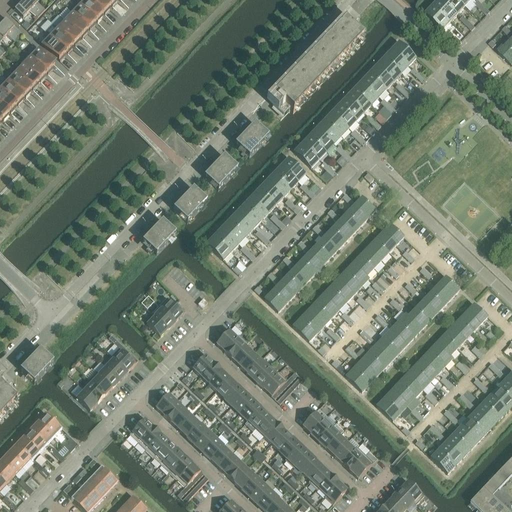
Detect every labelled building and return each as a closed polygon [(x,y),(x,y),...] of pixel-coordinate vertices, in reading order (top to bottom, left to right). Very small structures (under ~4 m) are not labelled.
[(45,12),(32,0),(25,0),(14,12),(23,20),(29,13),(38,20),(45,12)] [(103,16),(87,0),(83,0),(78,6),(96,23),(97,25),(102,20),(101,18),(103,16)] [(108,11),(111,8),(102,0),(87,0),(103,16),(105,17),(110,12),(108,11)] [(118,0),(102,0),(111,8),(112,9),(117,4),(116,3),(118,0)] [(458,16),(441,0),(433,8),(450,24),(458,16)] [(465,9),(456,0),(440,0),(441,0),(458,16),(465,9)] [(473,1),(472,0),(456,0),(465,9),(473,1)] [(481,12),(484,8),(478,2),(474,6),(481,12)] [(96,23),(78,6),(71,14),(88,31),(90,33),(95,28),(93,26),(96,23)] [(450,24),(433,8),(425,16),(443,33),(450,24)] [(490,14),(484,8),(481,12),(487,18),(490,14)] [(88,31),(71,14),(63,22),(81,39),(82,40),(87,35),(86,34),(88,31)] [(293,115),(363,41),(360,38),(358,36),(362,32),(347,17),(266,102),(283,118),(290,111),(290,112),(293,115)] [(466,27),(469,24),(463,18),(460,22),(466,27)] [(22,36),(6,21),(0,26),(0,43),(7,37),(15,44),(22,36)] [(78,42),(81,39),(63,22),(56,29),(74,47),(75,48),(80,43),(78,42)] [(26,23),(22,28),(26,32),(31,27),(26,23)] [(475,30),(469,24),(466,27),(472,33),(475,30)] [(74,47),(56,29),(48,37),(66,55),(71,50),(74,47)] [(66,55),(48,37),(41,45),(60,64),(65,59),(63,57),(66,55)] [(462,44),(455,38),(452,42),(458,48),(462,44)] [(416,60),(399,44),(391,52),(408,69),(416,60)] [(511,53),(506,48),(499,56),(511,68),(511,53)] [(54,67),(46,59),(36,50),(29,58),(46,75),(48,77),(53,72),(51,70),(54,67)] [(408,69),(391,52),(383,60),(401,77),(408,69)] [(46,75),(29,58),(21,66),(39,83),(44,78),(46,75)] [(401,77),(383,60),(376,68),(393,84),(401,77)] [(39,83),(21,66),(14,74),(32,91),(36,86),(39,83)] [(393,84),(376,68),(369,76),(386,92),(393,84)] [(416,80),(419,76),(413,70),(410,74),(416,80)] [(32,91),(14,74),(6,81),(26,100),(30,95),(29,94),(32,91)] [(386,92),(369,76),(361,84),(378,100),(386,92)] [(422,86),(426,82),(419,76),(416,80),(422,86)] [(26,100),(6,81),(0,87),(0,89),(17,107),(21,102),(24,99),(26,100)] [(378,100),(361,84),(354,91),(371,108),(378,100)] [(401,95),(404,92),(398,86),(395,89),(401,95)] [(17,107),(0,89),(0,105),(9,114),(11,116),(15,111),(14,109),(17,107)] [(371,108),(354,91),(346,99),(363,116),(371,108)] [(411,98),(404,92),(401,95),(407,101),(411,98)] [(363,116),(346,99),(339,107),(356,124),(363,116)] [(386,111),(390,107),(384,101),(380,105),(386,111)] [(9,114),(0,105),(0,120),(2,122),(3,124),(8,119),(6,117),(9,114)] [(356,124),(339,107),(331,115),(348,131),(356,124)] [(396,113),(390,107),(386,111),(392,117),(396,113)] [(348,131),(331,115),(324,123),(341,139),(348,131)] [(371,127),(375,123),(368,117),(365,121),(371,127)] [(341,139),(324,123),(316,131),(333,147),(341,139)] [(381,129),(375,123),(371,127),(377,133),(381,129)] [(249,160),(269,139),(255,126),(235,147),(249,160)] [(333,147),(316,131),(309,139),(326,155),(333,147)] [(360,139),(354,133),(350,136),(356,142),(360,139)] [(326,155),(309,139),(301,146),(319,163),(326,155)] [(366,145),(360,139),(356,142),(362,148),(366,145)] [(319,163),(301,146),(294,155),(311,171),(319,163)] [(345,154),(339,149),(335,152),(341,158),(345,154)] [(351,160),(345,154),(341,158),(348,164),(351,160)] [(218,193),(238,172),(224,158),(204,179),(218,193)] [(306,176),(288,160),(281,168),(298,185),(306,176)] [(327,174),(330,170),(324,164),(320,168),(327,174)] [(298,185),(281,168),(273,176),(290,192),(298,185)] [(336,176),(330,170),(327,174),(333,179),(336,176)] [(374,181),(368,175),(364,180),(370,186),(374,181)] [(290,192),(273,176),(266,184),(283,200),(290,192)] [(283,200),(266,184),(258,192),(275,208),(283,200)] [(306,196),(309,192),(303,186),(300,190),(306,196)] [(187,225),(207,204),(193,191),(173,212),(187,225)] [(275,208),(258,192),(251,200),(268,216),(275,208)] [(315,198),(309,192),(306,196),(312,201),(315,198)] [(268,216),(251,200),(243,207),(260,224),(268,216)] [(375,213),(362,200),(354,208),(368,221),(375,213)] [(291,211),(294,208),(288,202),(285,205),(291,211)] [(260,224),(243,207),(236,215),(253,232),(260,224)] [(300,213),(294,208),(291,211),(297,217),(300,213)] [(368,221),(354,208),(346,216),(360,229),(368,221)] [(253,232),(236,215),(228,223),(246,239),(253,232)] [(360,229),(346,216),(339,224),(353,237),(360,229)] [(279,223),(273,217),(270,221),(276,227),(279,223)] [(156,257),(176,236),(162,223),(142,244),(156,257)] [(246,239),(228,223),(221,231),(238,247),(246,239)] [(285,229),(279,223),(276,227),(282,233),(285,229)] [(353,237),(339,224),(332,231),(345,245),(353,237)] [(404,240),(390,227),(382,235),(396,248),(404,240)] [(238,247),(221,231),(213,239),(231,255),(238,247)] [(345,245),(332,231),(324,239),(338,252),(345,245)] [(264,239),(258,233),(255,237),(261,242),(264,239)] [(396,248),(382,235),(375,243),(388,256),(396,248)] [(231,255),(213,239),(206,247),(223,263),(231,255)] [(271,245),(264,239),(261,242),(267,248),(271,245)] [(338,252),(324,239),(317,247),(330,260),(338,252)] [(388,256),(375,243),(367,251),(381,264),(388,256)] [(330,260),(317,247),(309,255),(323,268),(330,260)] [(249,255),(243,249),(240,252),(246,258),(249,255)] [(381,264),(367,251),(360,258),(374,271),(381,264)] [(256,260),(249,255),(246,258),(252,264),(256,260)] [(323,268),(309,255),(302,263),(315,276),(323,268)] [(374,271),(360,258),(352,266),(366,279),(374,271)] [(315,276),(302,263),(294,271),(308,284),(315,276)] [(366,279),(352,266),(345,274),(361,290),(369,281),(366,279)] [(242,275),(236,269),(232,272),(239,278),(242,275)] [(308,284),(294,271),(287,279),(300,292),(308,284)] [(361,290),(345,274),(337,282),(354,298),(361,290)] [(300,292),(287,279),(279,286),(293,299),(300,292)] [(459,293),(445,280),(438,288),(451,301),(459,293)] [(354,298),(337,282),(330,290),(346,305),(354,298)] [(380,289),(375,284),(372,288),(376,292),(380,289)] [(293,299),(279,286),(272,294),(286,307),(293,299)] [(451,301),(438,288),(430,296),(444,309),(451,301)] [(384,293),(380,289),(376,292),(381,297),(384,293)] [(346,305),(330,290),(322,298),(339,313),(346,305)] [(286,307),(272,294),(264,302),(278,315),(286,307)] [(444,309),(430,296),(423,303),(436,316),(444,309)] [(339,313),(322,298),(315,305),(331,321),(339,313)] [(361,308),(364,304),(359,299),(356,303),(361,308)] [(177,304),(174,307),(167,300),(159,308),(175,324),(186,313),(177,304)] [(202,311),(207,305),(203,301),(198,307),(202,311)] [(394,310),(398,306),(393,302),(389,305),(394,310)] [(436,316),(423,303),(415,311),(429,324),(436,316)] [(369,309),(364,304),(361,308),(366,313),(369,309)] [(331,321),(315,305),(308,313),(324,329),(331,321)] [(402,310),(398,306),(394,310),(399,314),(402,310)] [(487,319),(474,306),(466,315),(480,328),(487,319)] [(175,324),(159,308),(151,317),(154,319),(168,332),(175,324)] [(429,324),(415,311),(408,319),(421,332),(429,324)] [(324,329),(308,313),(300,321),(316,337),(324,329)] [(349,320),(344,315),(341,319),(346,323),(349,320)] [(480,328),(466,315),(458,323),(472,336),(480,328)] [(421,332),(408,319),(405,316),(398,324),(414,340),(421,332)] [(380,326),(383,322),(378,317),(375,321),(380,326)] [(168,332),(154,319),(146,327),(155,336),(153,338),(157,343),(168,332)] [(354,325),(349,320),(346,323),(351,328),(354,325)] [(316,337),(300,321),(292,329),(309,345),(316,337)] [(385,330),(388,327),(383,322),(380,326),(385,330)] [(472,336),(458,323),(451,330),(465,343),(472,336)] [(414,340),(398,324),(390,332),(407,348),(414,340)] [(465,343),(451,330),(444,338),(457,351),(465,343)] [(331,339),(335,336),(329,331),(326,334),(331,339)] [(407,348),(390,332),(383,340),(399,356),(407,348)] [(224,354),(237,340),(229,333),(216,346),(224,354)] [(368,338),(363,333),(360,337),(365,341),(368,338)] [(340,340),(335,336),(331,339),(336,344),(340,340)] [(232,362),(248,345),(240,338),(224,354),(232,362)] [(373,342),(368,338),(365,341),(370,346),(373,342)] [(457,351),(444,338),(436,346),(450,359),(457,351)] [(399,356),(383,340),(375,348),(392,364),(399,356)] [(240,369),(253,355),(245,348),(248,345),(232,362),(240,369)] [(450,359),(436,346),(429,354),(445,369),(453,361),(450,359)] [(392,364),(375,348),(368,356),(384,371),(392,364)] [(353,353),(348,349),(345,352),(350,357),(353,353)] [(326,355),(321,350),(318,353),(323,358),(326,355)] [(122,354),(119,351),(111,359),(127,374),(135,366),(131,362),(126,358),(122,354)] [(34,386),(54,365),(40,352),(20,373),(34,386)] [(358,358),(353,353),(350,357),(355,362),(358,358)] [(445,369),(429,354),(421,362),(437,377),(445,369)] [(248,377),(261,363),(253,355),(240,369),(248,377)] [(384,371),(368,356),(360,364),(377,379),(384,371)] [(201,379),(214,365),(206,358),(192,371),(201,379)] [(127,374),(111,359),(104,367),(120,382),(127,374)] [(437,377),(421,362),(414,370),(430,385),(437,377)] [(255,384),(269,370),(261,363),(248,377),(255,384)] [(340,368),(335,363),(331,366),(336,371),(340,368)] [(377,379),(360,364),(353,371),(369,387),(377,379)] [(463,369),(459,364),(455,368),(460,372),(463,369)] [(208,387),(221,373),(214,365),(201,379),(208,387)] [(494,375),(498,371),(492,366),(488,369),(494,375)] [(120,382),(104,367),(103,367),(106,370),(99,377),(96,374),(96,375),(112,390),(120,382)] [(468,373),(463,369),(460,372),(465,377),(468,373)] [(263,391),(276,378),(269,370),(255,384),(263,391)] [(430,385),(414,370),(406,377),(422,393),(430,385)] [(369,387),(353,371),(345,380),(361,395),(369,387)] [(504,377),(498,371),(494,375),(500,381),(504,377)] [(216,394),(229,380),(221,373),(208,387),(216,394)] [(112,390),(96,375),(89,382),(105,398),(112,390)] [(287,383),(279,375),(263,391),(272,399),(285,386),(287,383)] [(297,378),(295,376),(294,375),(287,383),(285,386),(272,399),(275,402),(297,378)] [(422,393),(406,377),(399,385),(415,401),(422,393)] [(445,388),(448,384),(443,379),(440,383),(445,388)] [(224,401),(237,388),(229,380),(216,394),(224,401)] [(280,407),(300,385),(302,383),(299,380),(277,404),(280,407)] [(0,422),(17,404),(12,399),(16,395),(1,381),(0,381),(0,422)] [(479,391),(483,387),(477,381),(473,385),(479,391)] [(105,398),(89,382),(81,390),(98,406),(105,398)] [(511,388),(505,382),(498,390),(511,403),(511,388)] [(453,389),(448,384),(445,388),(450,392),(453,389)] [(415,401),(399,385),(391,393),(408,409),(415,401)] [(489,393),(483,387),(479,391),(485,397),(489,393)] [(232,409),(245,395),(237,388),(224,401),(232,409)] [(98,406),(81,390),(84,393),(76,401),(90,414),(98,406)] [(511,408),(511,403),(498,390),(490,398),(507,414),(511,408)] [(408,409),(391,393),(384,401),(400,416),(408,409)] [(240,416),(253,403),(245,395),(232,409),(240,416)] [(433,400),(428,395),(425,398),(430,403),(433,400)] [(164,418),(177,404),(168,396),(155,410),(164,418)] [(464,406),(468,403),(462,397),(458,401),(464,406)] [(507,414),(490,398),(483,405),(500,422),(507,414)] [(438,404),(433,400),(430,403),(435,408),(438,404)] [(400,416),(384,401),(376,409),(392,425),(400,416)] [(247,424),(261,410),(253,403),(240,416),(247,424)] [(474,409),(468,403),(464,406),(471,412),(474,409)] [(171,425),(184,412),(177,404),(164,418),(171,425)] [(500,422),(483,405),(475,413),(492,430),(500,422)] [(255,431),(268,417),(261,410),(247,424),(255,431)] [(418,415),(413,410),(410,414),(415,419),(418,415)] [(179,433),(192,419),(184,412),(171,425),(179,433)] [(450,422),(453,418),(447,413),(443,416),(450,422)] [(492,430),(475,413),(468,421),(485,437),(492,430)] [(60,430),(45,415),(37,424),(52,438),(54,439),(62,431),(60,430)] [(310,436),(324,423),(315,415),(302,429),(310,436)] [(423,420),(418,415),(415,419),(420,424),(423,420)] [(263,439),(276,425),(268,417),(255,431),(263,439)] [(459,424),(453,418),(450,422),(456,428),(459,424)] [(187,440),(200,427),(192,419),(179,433),(187,440)] [(137,445),(153,429),(145,421),(129,438),(137,445)] [(485,437),(468,421),(460,429),(477,445),(485,437)] [(318,444),(331,430),(324,423),(310,436),(318,444)] [(52,438),(37,424),(30,431),(45,445),(47,447),(54,439),(52,438)] [(271,446),(284,433),(276,425),(263,439),(271,446)] [(195,448),(208,434),(200,427),(187,440),(195,448)] [(435,438),(438,434),(432,428),(428,432),(435,438)] [(145,453),(161,436),(153,429),(137,445),(145,453)] [(410,434),(405,429),(401,433),(406,438),(410,434)] [(477,445),(460,429),(453,437),(470,453),(477,445)] [(326,451),(339,437),(331,430),(318,444),(326,451)] [(45,445),(30,431),(23,439),(37,453),(39,455),(47,447),(45,445)] [(279,454),(292,440),(284,433),(271,446),(279,454)] [(203,455),(216,441),(208,434),(195,448),(203,455)] [(444,440),(438,434),(435,438),(441,444),(444,440)] [(153,460),(169,444),(161,436),(145,453),(153,460)] [(334,459),(347,445),(339,437),(326,451),(334,459)] [(470,453),(453,437),(445,444),(463,461),(470,453)] [(37,453),(23,439),(15,447),(30,461),(32,463),(39,455),(37,453)] [(78,447),(71,440),(68,443),(75,450),(78,447)] [(287,461),(300,447),(292,440),(279,454),(287,461)] [(210,463),(224,449),(216,441),(203,455),(210,463)] [(425,448),(418,442),(415,446),(421,452),(425,448)] [(161,468),(176,451),(169,444),(153,460),(161,468)] [(463,461),(445,444),(438,452),(455,469),(463,461)] [(342,466),(355,452),(347,445),(334,459),(342,466)] [(30,461),(15,447),(7,455),(22,469),(30,461),(31,463),(32,463),(30,461)] [(293,470),(308,455),(300,447),(285,463),(293,470)] [(58,455),(52,449),(49,453),(55,459),(58,455)] [(218,470),(232,457),(224,449),(210,463),(218,470)] [(363,460),(365,457),(357,450),(355,452),(342,466),(350,474),(363,460)] [(169,475),(184,459),(176,451),(161,468),(169,475)] [(455,469),(438,452),(430,461),(447,477),(455,469)] [(22,469),(7,455),(0,462),(0,464),(14,478),(22,469)] [(65,461),(58,455),(55,459),(61,464),(65,461)] [(302,476),(316,462),(308,455),(293,470),(295,469),(302,476)] [(226,478),(239,464),(232,457),(218,470),(226,478)] [(371,468),(373,465),(365,457),(363,460),(350,474),(358,481),(371,468)] [(177,483),(192,466),(184,459),(169,475),(177,483)] [(91,470),(97,464),(93,461),(88,467),(91,470)] [(310,483),(323,470),(316,462),(302,476),(310,483)] [(14,478),(0,464),(0,480),(6,486),(14,478)] [(234,485),(247,471),(239,464),(226,478),(234,485)] [(44,471),(38,465),(34,469),(40,474),(44,471)] [(185,490),(200,474),(192,466),(177,483),(185,490)] [(498,492),(511,477),(511,475),(504,468),(487,487),(495,495),(498,492)] [(103,470),(101,469),(94,477),(95,478),(110,492),(118,484),(103,470)] [(316,493),(331,477),(323,470),(309,485),(316,493)] [(50,476),(44,471),(40,474),(46,480),(50,476)] [(87,474),(84,471),(78,477),(81,480),(87,474)] [(242,493),(255,479),(247,471),(234,485),(242,493)] [(203,477),(200,474),(185,490),(177,498),(180,501),(203,477)] [(76,486),(81,480),(78,477),(73,483),(76,486)] [(95,478),(94,477),(86,485),(87,486),(103,500),(110,492),(95,478)] [(326,498),(339,485),(331,477),(318,491),(326,498)] [(185,506),(208,482),(205,479),(182,503),(185,506)] [(250,500),(263,486),(255,479),(242,493),(250,500)] [(28,487),(22,482),(18,485),(24,491),(28,487)] [(421,497),(407,484),(400,492),(413,505),(416,507),(424,499),(421,497)] [(87,486),(86,485),(79,493),(80,494),(95,508),(103,500),(87,486)] [(334,506),(344,496),(347,493),(339,485),(324,500),(333,508),(334,506)] [(258,508),(271,494),(263,486),(250,500),(258,508)] [(34,493),(28,487),(24,491),(30,497),(34,493)] [(66,496),(72,490),(69,487),(63,493),(66,496)] [(477,511),(491,498),(492,498),(495,495),(487,487),(470,505),(477,511)] [(413,505),(400,492),(392,500),(405,511),(406,511),(413,505),(416,508),(416,507),(413,505)] [(80,494),(79,493),(71,501),(72,502),(82,511),(91,511),(95,508),(80,494)] [(262,511),(268,511),(278,501),(271,494),(258,508),(262,511)] [(12,504),(6,498),(2,502),(8,508),(12,504)] [(146,511),(147,511),(132,498),(125,506),(131,511),(146,511)] [(492,511),(499,505),(492,498),(491,498),(477,511),(492,511)] [(405,511),(392,500),(385,507),(389,511),(405,511)] [(283,511),(286,509),(278,501),(268,511),(283,511)] [(238,511),(239,511),(231,503),(222,511),(238,511)]
